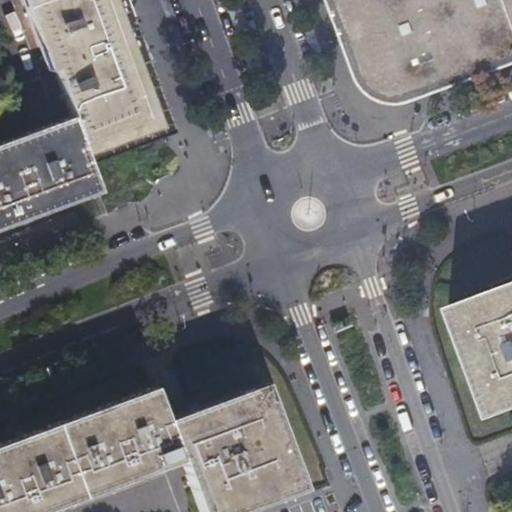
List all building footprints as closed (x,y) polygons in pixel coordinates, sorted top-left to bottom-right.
[(28,0),(54,71),(55,72),(73,119),(87,157),(167,128),(119,0),(28,0)] [(372,86),(378,90),(382,91),(392,93),(397,93),(403,92),(409,90),(511,51),(511,0),(332,0),(355,62),(361,72),(368,82),(372,86)] [(0,232),(100,194),(87,157),(73,119),(44,130),(44,129),(0,145),(0,232)] [(511,278),(445,304),(486,417),(511,406),(511,278)] [(266,511),(304,499),(286,446),(268,393),(167,424),(156,393),(0,447),(0,511),(61,511),(182,471),(197,511),(266,511)]
